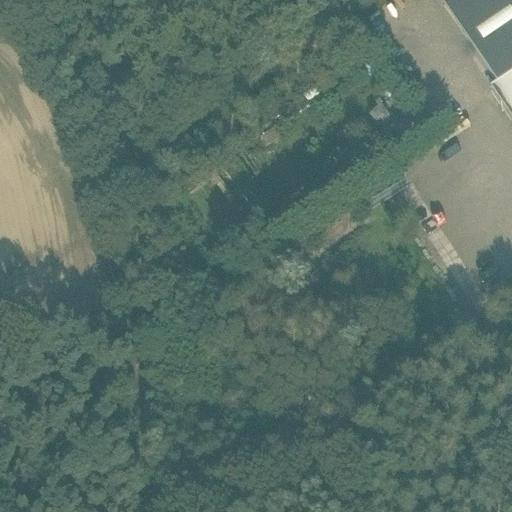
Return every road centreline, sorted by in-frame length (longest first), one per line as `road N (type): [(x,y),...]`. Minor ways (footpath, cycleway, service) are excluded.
road 1 (track): [(143,511),(143,429),(119,183)]
road 2 (track): [(370,0),(119,183)]
